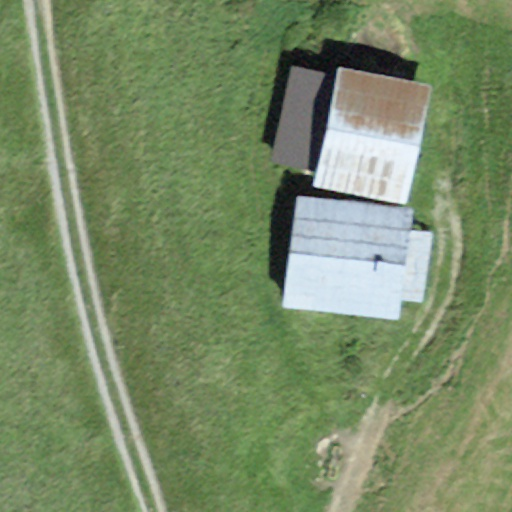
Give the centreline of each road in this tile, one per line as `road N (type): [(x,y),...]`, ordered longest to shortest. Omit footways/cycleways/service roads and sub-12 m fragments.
road 1 (track): [(154,511),(105,337),(32,0)]
road 2 (track): [(406,371),(348,511)]
